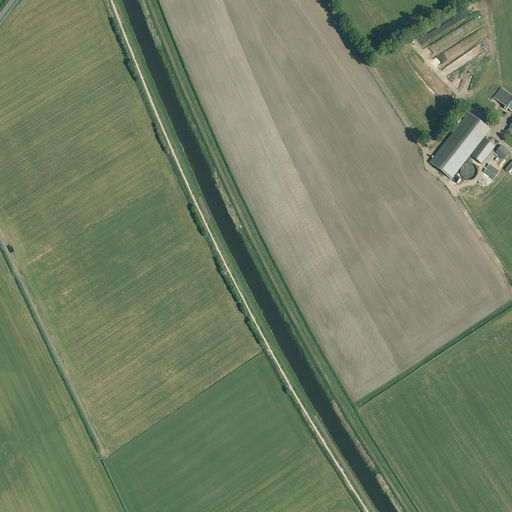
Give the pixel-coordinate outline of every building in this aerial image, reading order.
[(508,94),(501,88),(493,97),(501,104),(508,94)] [(511,97),(508,94),(501,104),(510,111),(511,107),(511,97)] [(462,165),(489,130),(469,114),(442,149),(462,165)] [(482,164),(495,147),(484,138),(471,156),(482,164)] [(495,151),(504,158),(510,151),(502,143),(495,151)] [(462,165),(458,162),(442,149),(431,162),(431,164),(430,164),(451,179),(462,165)]
